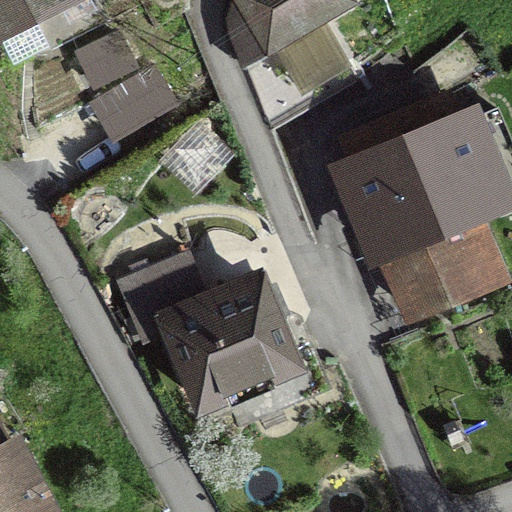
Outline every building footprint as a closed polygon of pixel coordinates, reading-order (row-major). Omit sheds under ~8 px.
[(76,6),(72,0),(0,0),(0,20),(10,39),(76,6)] [(366,73),(326,0),(224,0),(219,3),(282,119),(366,73)] [(121,33),(81,50),(96,86),(137,69),(121,33)] [(503,208),(467,118),(323,176),(360,268),(378,261),(404,327),(502,288),(474,219),(503,208)] [(303,362),(263,275),(162,320),(201,407),(303,362)] [(0,511),(57,511),(20,440),(0,450),(0,511)]
